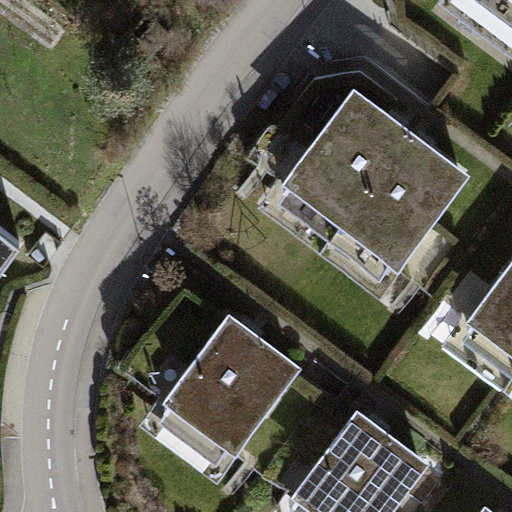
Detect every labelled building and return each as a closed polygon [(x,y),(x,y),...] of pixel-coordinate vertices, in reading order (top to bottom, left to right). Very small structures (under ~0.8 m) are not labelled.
[(511,0),(444,0),(511,50),(511,0)] [(457,172),(344,85),(275,174),(387,261),(457,172)] [(0,285),(25,252),(0,232),(0,285)] [(511,253),(466,313),(511,348),(511,253)] [(290,362),(220,307),(147,401),(217,455),(290,362)] [(382,511),(425,458),(355,404),(282,497),(301,511),(382,511)] [(506,511),(486,497),(474,511),(506,511)]
